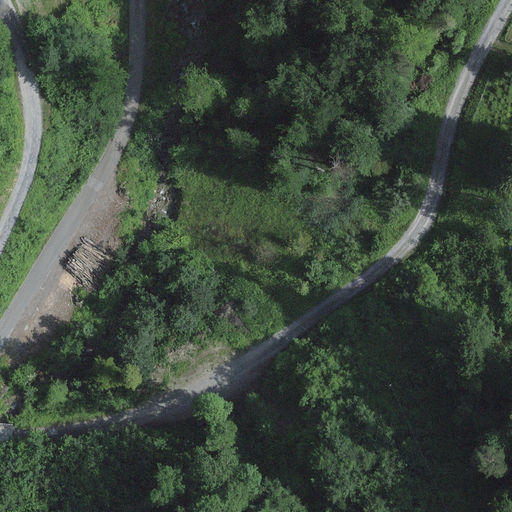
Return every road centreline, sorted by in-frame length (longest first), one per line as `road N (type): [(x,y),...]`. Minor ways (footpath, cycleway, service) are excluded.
road 1 (track): [(510,0),(454,118),(429,220),(405,248),(182,407),(110,426),(0,434)]
road 2 (unclassified): [(141,0),(133,95),(95,210),(0,344)]
road 3 (track): [(0,237),(33,160),(35,105),(3,0)]
